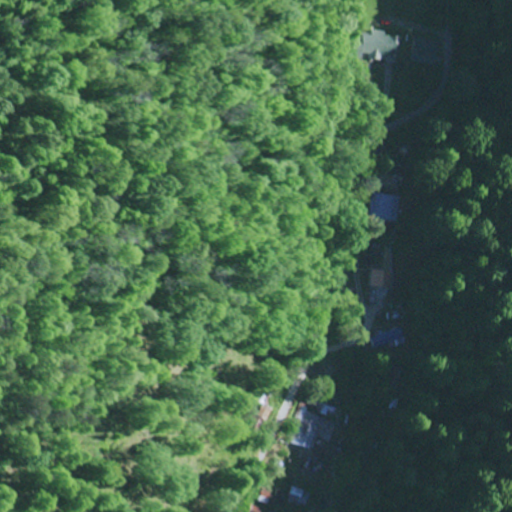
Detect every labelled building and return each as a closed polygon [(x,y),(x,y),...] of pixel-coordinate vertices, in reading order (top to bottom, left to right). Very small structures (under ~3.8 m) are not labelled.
[(398,37),(384,36),(385,32),(370,30),(370,36),(353,34),(351,57),(361,58),(361,57),(380,59),(380,56),(396,58),(398,37)] [(439,42),(413,37),(409,62),(434,66),(439,42)] [(382,229),(383,219),(405,221),(407,206),(399,205),(400,197),(369,194),(366,218),(370,218),(369,227),(382,229)] [(368,339),(374,354),(408,340),(402,325),(368,339)] [(334,421),(305,415),(307,408),(298,406),(290,446),(310,451),(311,445),(328,448),(334,421)] [(310,494),(292,487),(286,501),(304,508),(310,494)] [(284,492),(276,490),(274,494),(260,490),(257,501),(279,508),(284,492)]
